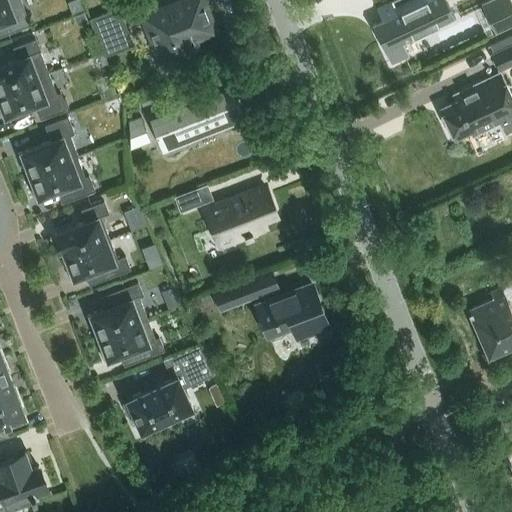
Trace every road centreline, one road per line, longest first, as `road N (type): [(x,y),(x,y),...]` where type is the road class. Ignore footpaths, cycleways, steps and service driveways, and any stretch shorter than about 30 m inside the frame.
road 1 (unclassified): [(475,511),(284,6)]
road 2 (residential): [(66,427),(4,276),(2,236)]
road 3 (track): [(398,418),(243,511)]
